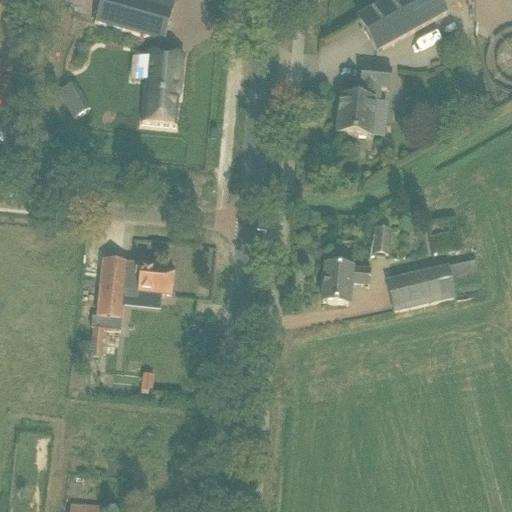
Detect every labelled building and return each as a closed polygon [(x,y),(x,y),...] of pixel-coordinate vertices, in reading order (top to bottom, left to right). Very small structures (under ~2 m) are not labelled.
[(132,0),(100,0),(94,25),(162,44),(163,44),(170,18),(143,11),(145,4),(143,3),(132,0)] [(146,0),(143,11),(170,18),(173,8),(146,0)] [(437,0),(390,0),(358,18),(378,53),(446,15),(437,0)] [(52,34),(37,32),(35,49),(50,50),(52,34)] [(144,93),(141,127),(175,130),(178,99),(179,100),(183,59),(160,57),(161,43),(151,41),(150,56),(148,55),(147,62),(147,67),(145,84),(144,93)] [(144,93),(147,67),(132,66),(130,92),(144,93)] [(391,73),(382,72),(362,70),(360,86),(362,87),(361,102),(341,100),(337,137),(369,139),(374,87),(390,89),(391,73)] [(75,87),(60,95),(73,122),(89,114),(75,87)] [(485,115),(490,105),(479,99),(473,110),(485,115)] [(150,168),(189,169),(190,149),(150,148),(150,168)] [(374,231),(371,257),(388,258),(390,232),(374,231)] [(433,258),(462,252),(458,233),(429,239),(433,258)] [(156,268),(103,262),(97,321),(121,323),(123,293),(171,298),(174,273),(156,271),(156,268)] [(322,305),(342,307),(348,307),(350,285),(369,287),(371,273),(351,271),(325,268),(322,305)] [(385,284),(393,316),(454,301),(447,270),(385,284)] [(92,332),(88,373),(86,373),(85,384),(95,384),(96,374),(100,374),(104,333),(92,332)] [(151,395),(153,378),(142,376),(139,394),(151,395)]
